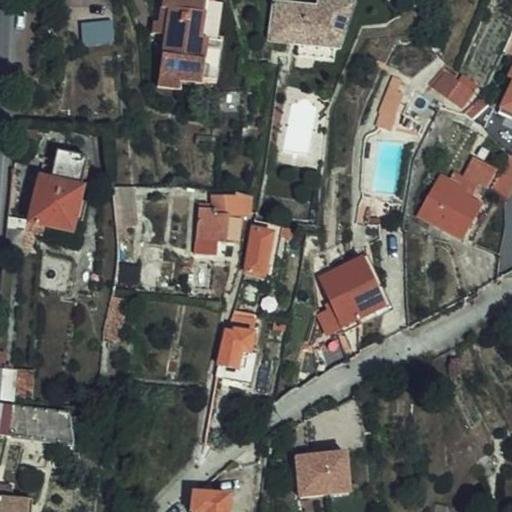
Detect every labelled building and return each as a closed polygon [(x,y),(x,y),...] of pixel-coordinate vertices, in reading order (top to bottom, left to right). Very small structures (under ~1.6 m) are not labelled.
[(209,36),(202,35),(207,0),(171,0),(168,20),(161,19),(159,31),(167,32),(159,83),(183,87),(184,77),(202,80),(209,36)] [(293,0),(276,0),(271,36),(300,37),(336,43),(339,44),(347,0),(322,0),(322,3),(293,0)] [(333,56),(336,43),(300,37),(298,48),(333,56)] [(440,82),(466,102),(475,89),(449,68),(440,82)] [(511,74),(497,104),(511,111),(511,74)] [(383,94),(397,103),(407,87),(393,78),(383,94)] [(86,158),(53,150),(51,158),(43,156),(27,221),(67,231),(70,220),(78,222),(83,202),(75,200),(86,158)] [(511,155),(504,151),(486,194),(503,203),(511,179),(511,155)] [(473,159),(463,176),(484,190),(494,171),(473,159)] [(417,213),(432,223),(454,238),(470,243),(492,205),(481,199),(477,206),(461,196),(465,189),(452,181),(440,174),(435,182),(417,213)] [(250,211),(253,189),(238,186),(237,193),(218,193),(217,208),(217,211),(230,211),(250,211)] [(200,241),(229,241),(230,211),(217,211),(217,208),(200,207),(200,241)] [(277,236),(279,226),(252,221),(242,272),(270,276),(273,258),(264,257),(268,234),(277,236)] [(264,257),(273,258),(277,236),(268,234),(264,257)] [(337,298),(347,320),(390,298),(366,251),(325,271),(337,298)] [(349,323),(347,320),(337,298),(320,307),(330,332),(349,323)] [(222,375),(225,363),(237,364),(239,352),(247,353),(249,335),(233,331),(232,335),(224,333),(215,375),(222,375)] [(239,352),(237,364),(245,366),(247,353),(239,352)] [(19,367),(0,365),(0,392),(17,394),(19,367)] [(0,427),(60,435),(57,401),(0,395),(0,427)] [(348,449),(300,452),(303,491),(350,488),(348,449)] [(210,491),(203,490),(199,511),(235,511),(238,495),(210,491)] [(0,496),(0,511),(32,511),(33,498),(19,497),(0,496)]
